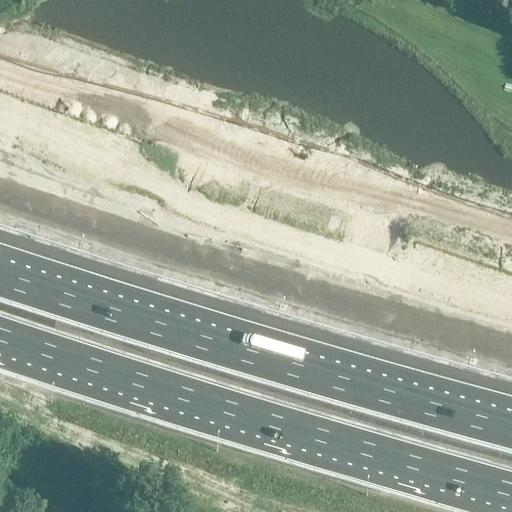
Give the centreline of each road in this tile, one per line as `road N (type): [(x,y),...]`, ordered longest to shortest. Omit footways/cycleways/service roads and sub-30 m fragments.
road 1 (motorway): [(511,364),(0,189)]
road 2 (motorway): [(0,341),(505,492)]
